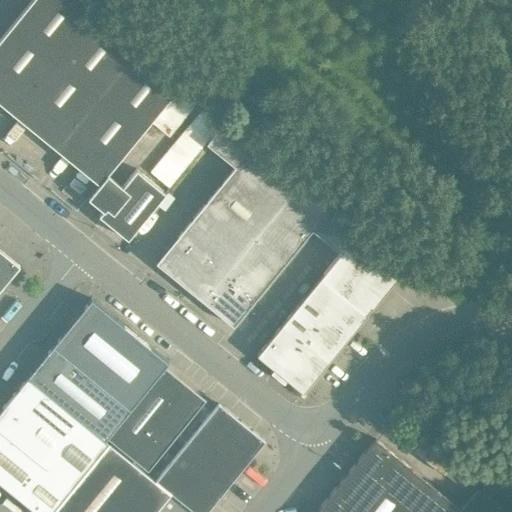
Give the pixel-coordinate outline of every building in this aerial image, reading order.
[(84,0),(30,0),(0,37),(0,87),(105,173),(98,181),(96,179),(95,181),(99,184),(183,80),(84,0)] [(208,101),(150,171),(168,186),(226,116),(231,109),(236,103),(218,89),(214,95),(208,101)] [(361,226),(227,117),(206,142),(233,166),(155,262),(233,325),(311,229),(340,252),(361,226)] [(87,198),(102,210),(131,234),(165,192),(136,168),(122,186),(107,174),(99,184),(87,198)] [(303,392),(406,266),(408,264),(361,226),(340,252),(256,354),(273,368),(270,372),(283,382),(286,378),(303,392)] [(0,249),(0,288),(19,265),(0,249)] [(105,439),(107,436),(130,408),(168,361),(90,298),(0,408),(0,482),(36,511),(49,511),(108,441),(105,439)] [(168,361),(130,408),(107,436),(147,468),(205,397),(199,397),(167,371),(166,365),(168,362),(168,361)] [(212,504),(262,442),(261,438),(252,430),(251,431),(241,422),(242,421),(240,420),(239,421),(229,413),(230,412),(220,404),(216,404),(154,478),(170,492),(170,491),(195,511),(203,511),(211,503),(212,504)] [(509,511),(477,486),(425,442),(417,451),(470,495),(459,507),(375,438),(369,445),(314,511),(509,511)] [(53,511),(153,511),(170,492),(154,478),(109,442),(53,511)] [(170,492),(153,511),(195,511),(170,491),(170,492)]
